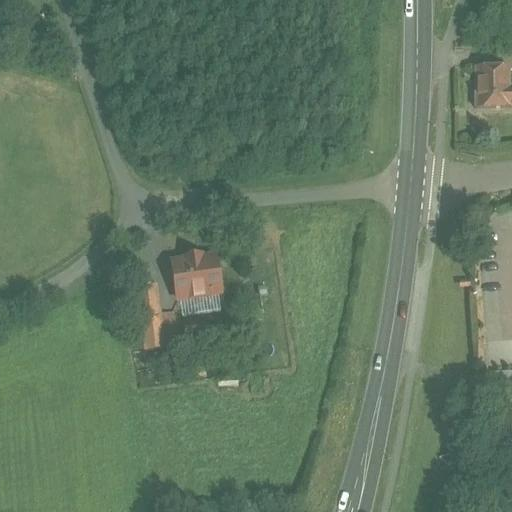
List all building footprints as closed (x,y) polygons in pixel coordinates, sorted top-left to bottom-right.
[(510,69),(476,69),(476,110),(511,109),(511,108),(511,88),(511,89),(510,69)] [(202,258),(186,260),(187,262),(173,264),(179,301),(221,295),(216,258),(203,259),(202,258)] [(157,286),(137,288),(146,352),(166,350),(157,286)] [(180,316),(217,314),(216,300),(180,302),(180,316)] [(511,371),(495,373),(496,385),(511,383),(511,371)]
